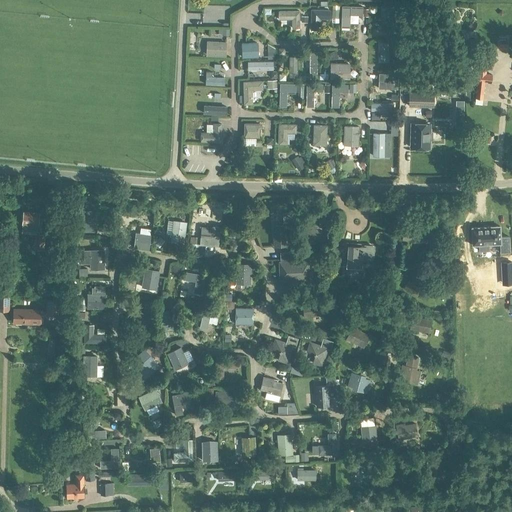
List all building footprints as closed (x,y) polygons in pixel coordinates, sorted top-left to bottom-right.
[(341,6),(341,27),(349,27),(349,15),(362,15),(362,6),(341,6)] [(381,6),(381,21),(399,21),(399,6),(381,6)] [(299,11),(279,11),(279,19),(292,19),(292,28),(299,28),(299,11)] [(311,11),(311,29),(319,29),(319,19),(329,19),(329,11),(311,11)] [(208,41),(208,55),(225,56),(225,42),(208,41)] [(390,57),(389,41),(380,41),(380,57),(390,57)] [(242,43),(242,57),(258,57),(257,42),(242,43)] [(336,51),(328,53),(330,61),(338,59),(336,51)] [(330,63),(330,78),(349,78),(349,63),(330,63)] [(475,98),(475,104),(482,105),(483,99),(485,83),(491,83),(492,75),(486,74),(487,65),(479,64),(477,82),(475,98)] [(212,72),(206,72),(206,77),(205,85),(225,86),(225,78),(212,77),(212,72)] [(379,73),(379,89),(397,89),(397,73),(379,73)] [(277,80),(267,81),(268,89),(277,89),(277,80)] [(244,81),(244,104),(252,104),(252,90),(262,90),(262,81),(244,81)] [(279,84),(279,106),(287,106),(287,92),(296,92),(296,84),(279,84)] [(306,84),(306,106),(314,106),(314,91),(322,91),(322,84),(306,84)] [(331,84),(331,107),(339,107),(339,92),(348,92),(348,84),(331,84)] [(424,97),(423,109),(431,109),(432,98),(424,97)] [(200,132),(200,141),(221,141),(221,123),(213,123),(212,133),(200,132)] [(244,123),(244,137),(259,137),(259,128),(261,128),(261,123),(244,123)] [(279,124),(278,145),(286,145),(287,132),(295,133),(296,124),(279,124)] [(411,147),(429,148),(429,140),(430,140),(431,140),(432,133),(430,133),(430,125),(411,124),(411,147)] [(313,125),(313,144),(326,144),(326,125),(313,125)] [(344,126),(344,145),(358,145),(358,126),(344,126)] [(384,134),(374,134),(373,156),(384,156),(384,134)] [(476,143),(490,144),(491,136),(478,134),(476,143)] [(298,159),(293,162),(296,167),(302,164),(303,163),(299,158),(298,159)] [(331,159),(325,163),(329,171),(335,167),(331,161),(331,159)] [(84,231),(97,231),(97,210),(84,210),(84,231)] [(24,212),(22,224),(21,233),(34,234),(33,249),(44,250),(45,234),(41,234),(42,221),(38,221),(39,213),(24,212)] [(175,220),(173,234),(172,241),(184,243),(187,222),(175,220)] [(500,224),(473,226),(474,244),(480,243),(481,249),(491,248),(490,242),(501,241),(502,250),(511,249),(510,234),(501,235),(500,224)] [(274,225),(275,246),(285,246),(284,225),(274,225)] [(305,225),(304,238),(325,239),(326,226),(305,225)] [(212,238),(201,237),(200,244),(219,246),(220,227),(213,226),(212,238)] [(403,229),(402,242),(422,243),(422,242),(427,242),(428,232),(422,232),(423,231),(412,230),(412,228),(404,227),(403,229)] [(234,232),(226,233),(226,241),(235,241),(234,232)] [(133,248),(148,250),(150,235),(136,233),(133,248)] [(160,236),(154,243),(159,248),(165,241),(160,236)] [(191,236),(189,242),(196,244),(198,238),(191,236)] [(346,243),(345,261),(347,261),(347,262),(347,267),(361,268),(361,263),(367,263),(367,258),(372,258),(373,257),(374,248),(372,246),(365,245),(365,247),(361,246),(361,244),(346,243)] [(299,245),(293,249),(296,254),(302,251),(299,245)] [(104,249),(91,249),(91,268),(104,268),(104,249)] [(293,252),(280,252),(280,261),(293,260),(293,252)] [(279,261),(280,279),(308,278),(307,259),(293,260),(280,261),(279,261)] [(511,261),(501,263),(501,272),(504,272),(504,284),(511,283),(511,261)] [(50,275),(51,264),(42,263),(41,275),(50,275)] [(171,263),(170,273),(174,273),(180,269),(182,269),(182,265),(171,263)] [(250,265),(237,265),(236,290),(241,290),(241,289),(241,284),(250,284),(251,265),(250,265)] [(79,268),(79,277),(87,277),(87,269),(79,268)] [(146,269),(142,287),(156,289),(159,271),(146,269)] [(409,279),(405,286),(417,294),(428,278),(417,271),(411,281),(409,279)] [(194,292),(201,293),(204,275),(187,272),(185,279),(196,281),(194,292)] [(43,281),(34,286),(38,292),(46,286),(43,281)] [(106,293),(94,293),(88,293),(88,308),(106,308),(106,293)] [(9,297),(5,297),(0,296),(0,310),(9,311),(9,297)] [(59,299),(51,299),(46,299),(46,314),(59,314),(59,299)] [(322,303),(303,305),(304,317),(323,315),(322,303)] [(200,326),(207,328),(210,316),(218,318),(220,311),(205,307),(200,326)] [(152,308),(133,311),(135,325),(154,323),(152,308)] [(235,323),(253,323),(253,308),(235,308),(235,323)] [(44,311),(40,310),(14,309),(13,323),(39,324),(39,323),(43,323),(44,311)] [(161,329),(174,327),(172,309),(159,311),(161,329)] [(186,314),(184,322),(191,323),(193,316),(186,314)] [(413,314),(410,329),(430,332),(433,318),(413,314)] [(233,333),(252,335),(253,324),(234,323),(233,333)] [(93,334),(94,326),(85,325),(84,342),(107,343),(107,334),(93,334)] [(364,347),(370,336),(353,327),(347,339),(364,347)] [(281,350),(278,360),(287,363),(292,345),(294,346),(297,338),(289,335),(287,341),(276,338),(273,348),(281,350)] [(316,353),(313,363),(323,366),(328,348),(330,349),(333,341),(324,338),(322,345),(310,342),(308,351),(316,353)] [(47,344),(47,355),(48,355),(48,363),(55,363),(55,339),(49,339),(49,344),(47,344)] [(131,340),(124,342),(126,349),(133,347),(131,340)] [(188,363),(180,347),(168,352),(175,369),(188,363)] [(379,353),(376,364),(389,367),(393,356),(390,348),(386,347),(379,353)] [(132,362),(141,373),(155,361),(146,350),(132,362)] [(445,351),(443,358),(449,361),(452,353),(445,351)] [(84,355),(84,375),(97,375),(97,355),(84,355)] [(404,380),(418,383),(421,370),(416,369),(419,358),(408,356),(405,367),(401,365),(398,376),(405,378),(404,380)] [(215,377),(222,377),(222,366),(235,366),(235,359),(215,359),(215,377)] [(365,375),(352,372),(349,385),(354,387),(353,388),(365,392),(369,379),(364,378),(365,375)] [(175,373),(167,379),(172,386),(180,381),(175,373)] [(263,377),(260,388),(267,390),(267,392),(280,395),(282,383),(273,381),(273,379),(263,377)] [(329,389),(335,388),(335,377),(326,378),(327,384),(329,384),(329,389)] [(327,387),(326,385),(315,385),(316,406),(328,406),(327,387)] [(139,396),(145,410),(162,402),(156,388),(139,396)] [(207,388),(207,396),(214,396),(215,388),(207,388)] [(172,395),(176,414),(183,413),(181,401),(191,398),(189,391),(172,395)] [(216,391),(215,404),(234,405),(234,392),(216,391)] [(443,394),(440,402),(448,405),(451,398),(443,394)] [(287,406),(287,414),(298,414),(294,404),(294,403),(287,403),(287,406)] [(168,428),(178,423),(174,415),(165,420),(168,428)] [(91,418),(83,419),(84,438),(105,437),(105,429),(92,430),(91,418)] [(159,418),(153,421),(156,428),(162,424),(159,418)] [(418,435),(415,423),(397,426),(399,439),(418,435)] [(374,425),(360,426),(362,447),(376,445),(374,425)] [(109,437),(115,435),(112,428),(106,430),(109,437)] [(328,444),(318,445),(318,454),(335,453),(335,432),(327,433),(328,444)] [(290,434),(277,434),(279,454),(291,453),(290,434)] [(247,437),(242,438),(242,441),(243,456),(255,455),(254,437),(247,437)] [(175,453),(176,461),(194,460),(193,439),(185,440),(185,452),(175,453)] [(217,460),(216,441),(202,441),(203,460),(217,460)] [(101,460),(101,468),(119,467),(118,448),(112,448),(112,460),(101,460)] [(151,462),(160,461),(159,448),(150,449),(151,462)] [(415,458),(397,458),(397,465),(402,465),(402,472),(409,472),(409,465),(415,465),(415,458)] [(441,459),(427,460),(427,474),(442,473),(441,459)] [(94,461),(91,462),(84,462),(85,480),(95,480),(94,461)] [(353,462),(353,470),(364,469),(365,480),(373,479),(371,461),(353,462)] [(274,470),(257,470),(257,479),(275,479),(274,470)] [(297,470),(297,479),(315,479),(315,478),(315,470),(297,470)] [(218,471),(218,481),(238,480),(238,471),(218,471)] [(180,472),(180,481),(196,481),(196,472),(180,472)] [(159,474),(127,475),(128,484),(159,483),(159,490),(168,489),(168,473),(159,474)] [(67,498),(84,498),(83,475),(75,476),(76,484),(67,484),(67,498)] [(114,495),(113,483),(101,483),(101,496),(114,495)]
